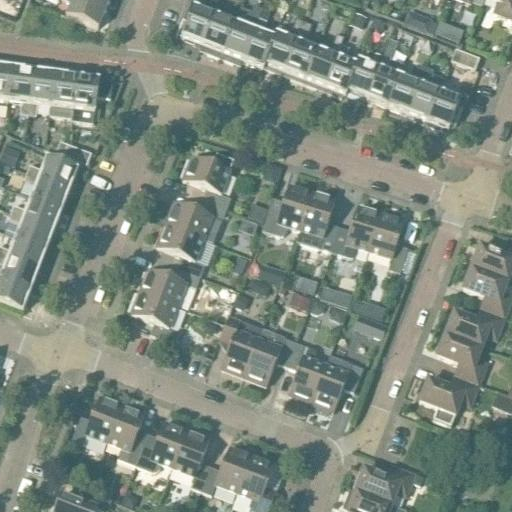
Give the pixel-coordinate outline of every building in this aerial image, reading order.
[(97,33),(105,12),(74,0),(60,0),(60,3),(71,7),(66,21),(97,33)] [(109,0),(74,0),(105,12),(109,0)] [(511,0),(485,0),(485,2),(497,7),(493,17),(511,24),(511,0)] [(182,24),(175,43),(176,43),(177,41),(201,50),(213,18),(214,18),(218,9),(197,1),(193,10),(187,26),(182,24)] [(369,3),(365,12),(380,18),(384,8),(369,3)] [(221,58),(219,63),(232,69),(233,66),(235,63),(241,66),(258,22),(258,23),(262,14),(254,11),(251,20),(238,15),(234,26),(221,58)] [(213,18),(201,50),(208,53),(205,58),(219,63),(221,58),(234,26),(215,19),(214,18),(213,18)] [(274,42),(273,41),(262,37),(266,25),(258,22),(241,66),(262,74),(264,69),(263,69),(274,42)] [(264,69),(262,74),(274,79),(276,74),(283,77),(303,26),(296,23),(291,35),(278,30),(276,37),(275,37),(273,41),(274,42),(263,69),(264,69)] [(303,26),(283,77),(290,79),(288,84),(302,89),(303,85),(316,53),(304,48),(311,29),(303,26)] [(303,85),(302,89),(315,94),(316,90),(323,92),(340,49),(343,42),(336,39),(333,46),(329,57),(316,53),(303,85)] [(345,101),(347,96),(346,96),(356,68),(355,68),(344,63),(348,52),(340,49),(323,92),(330,95),(329,99),(340,103),(342,99),(345,101)] [(478,63),(455,54),(450,66),(474,75),(478,63)] [(366,103),(382,60),(375,57),(371,69),(357,63),(355,68),(356,68),(346,96),(347,96),(366,103)] [(386,111),(398,79),(386,75),(390,63),(382,60),(366,103),(386,111)] [(398,79),(386,111),(406,119),(424,72),(417,69),(415,73),(411,84),(398,79)] [(0,104),(7,106),(12,72),(0,70),(0,104)] [(19,120),(27,121),(33,75),(12,72),(7,106),(21,108),(19,120)] [(426,127),(438,95),(439,95),(443,84),(431,79),(432,76),(424,72),(406,119),(426,127)] [(37,110),(50,112),(54,78),(33,75),(27,121),(35,122),(37,110)] [(51,112),(49,122),(70,125),(72,115),(71,114),(76,80),(54,78),(50,112),(51,112)] [(70,125),(70,126),(92,129),(94,118),(96,103),(108,105),(110,105),(113,83),(111,83),(111,85),(76,80),(71,114),(72,115),(70,125)] [(426,127),(425,131),(438,136),(439,132),(447,135),(450,129),(454,131),(461,112),(460,112),(459,114),(456,113),(460,103),(439,95),(426,127)] [(55,159),(62,161),(67,149),(59,147),(55,159)] [(67,149),(62,161),(86,171),(90,159),(67,149)] [(201,206),(226,216),(230,204),(220,200),(233,166),(215,159),(211,170),(191,163),(182,186),(205,195),(201,206)] [(29,170),(26,178),(69,195),(77,174),(45,161),(40,175),(29,170)] [(29,202),(61,215),(69,195),(26,178),(23,185),(34,190),(29,202)] [(269,211),(261,236),(273,240),(278,241),(282,240),(286,237),(287,233),(299,236),(311,198),(288,191),(281,215),(269,211)] [(299,237),(296,247),(318,254),(330,257),(338,232),(326,229),(334,205),(311,198),(299,236),(299,237)] [(13,210),(10,218),(53,235),(61,215),(29,202),(25,215),(13,210)] [(173,208),(164,231),(202,245),(211,249),(220,227),(221,227),(226,216),(201,206),(197,217),(173,208)] [(338,232),(330,257),(348,263),(352,263),(355,260),(357,254),(367,258),(379,219),(357,212),(349,236),(338,232)] [(10,218),(7,226),(19,230),(14,243),(46,255),(53,235),(10,218)] [(403,226),(379,219),(367,258),(390,265),(387,275),(399,279),(407,254),(395,250),(403,226)] [(179,262),(175,273),(199,283),(204,271),(194,267),(202,245),(164,231),(156,253),(179,262)] [(0,251),(0,260),(38,275),(46,255),(14,243),(9,255),(0,251)] [(471,273),(506,286),(511,274),(511,249),(505,247),(500,258),(479,250),(471,273)] [(0,277),(0,283),(30,295),(38,275),(0,260),(0,269),(3,270),(0,277)] [(195,294),(199,283),(175,273),(171,284),(147,275),(138,298),(176,312),(185,290),(195,294)] [(483,303),(479,314),(503,324),(511,302),(502,298),(506,286),(471,273),(462,295),(483,303)] [(30,295),(0,283),(0,307),(22,316),(30,295)] [(168,334),(176,312),(138,298),(130,320),(153,329),(149,340),(173,350),(178,338),(168,334)] [(444,340),(480,353),(485,341),(495,345),(503,324),(479,314),(474,325),(453,317),(444,340)] [(243,383),(261,335),(228,322),(218,347),(230,351),(221,374),(243,383)] [(261,335),(243,383),(265,392),(274,368),(285,373),(295,348),(261,335)] [(453,381),(477,391),(486,369),(476,365),(480,353),(444,340),(436,362),(457,370),(453,381)] [(312,355),(295,348),(285,373),(297,377),(288,400),(310,409),(324,371),(314,367),(315,363),(315,358),(312,355)] [(324,371),(310,409),(332,418),(341,394),(353,399),(362,374),(351,370),(328,361),(324,371)] [(477,391),(453,381),(448,393),(427,384),(418,407),(436,414),(432,425),(450,432),(459,409),(469,412),(477,391)] [(106,449),(121,411),(99,403),(90,426),(80,422),(70,447),(81,451),(85,441),(106,449)] [(121,411),(106,449),(120,455),(117,465),(135,472),(144,447),(135,443),(144,420),(121,411)] [(144,447),(135,472),(151,478),(155,477),(158,474),(159,470),(171,474),(186,436),(164,428),(155,451),(144,447)] [(200,497),(209,472),(200,468),(209,445),(186,436),(171,474),(193,483),(190,493),(200,497)] [(236,499),(251,461),(229,453),(220,476),(209,472),(200,497),(211,501),(214,491),(236,499)] [(251,461),(236,499),(249,504),(247,509),(247,511),(269,511),(270,510),(275,498),(264,494),(273,470),(251,461)] [(354,496),(390,510),(395,498),(405,502),(413,480),(389,471),(384,482),(363,474),(354,496)] [(55,511),(108,511),(111,506),(86,496),(82,508),(60,499),(55,511)] [(346,506),(343,511),(394,511),(390,510),(354,496),(353,499),(349,497),(346,506)]
